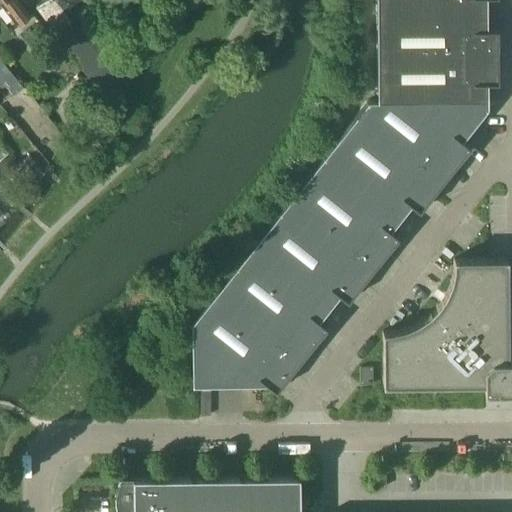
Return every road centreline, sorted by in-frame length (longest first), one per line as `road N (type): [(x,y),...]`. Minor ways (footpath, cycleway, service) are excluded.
road 1 (unclassified): [(287,440),(511,147)]
road 2 (residential): [(37,511),(37,480),(71,442),(287,440)]
road 3 (residential): [(287,440),(511,436)]
